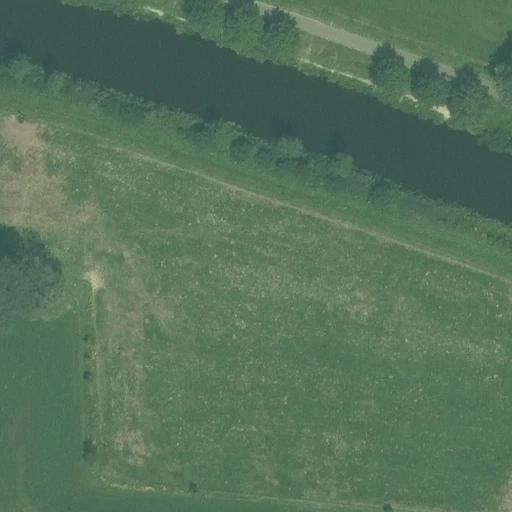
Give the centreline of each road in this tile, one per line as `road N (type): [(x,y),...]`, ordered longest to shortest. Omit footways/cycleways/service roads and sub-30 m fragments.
road 1 (track): [(511,267),(66,116),(0,101)]
road 2 (unclassified): [(511,100),(224,0)]
